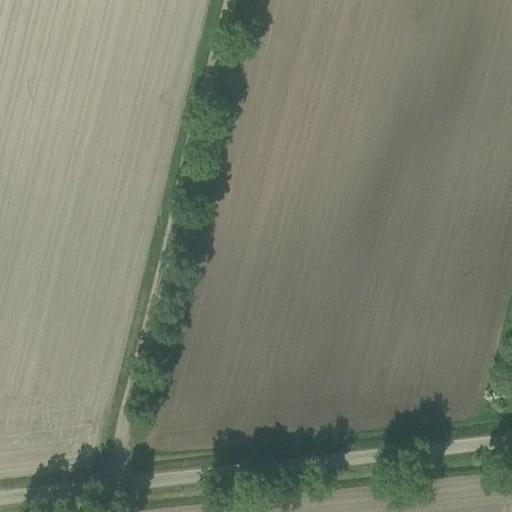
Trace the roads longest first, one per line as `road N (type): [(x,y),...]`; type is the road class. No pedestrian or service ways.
road 1 (unclassified): [(0,502),(511,446)]
road 2 (track): [(123,489),(243,0)]
